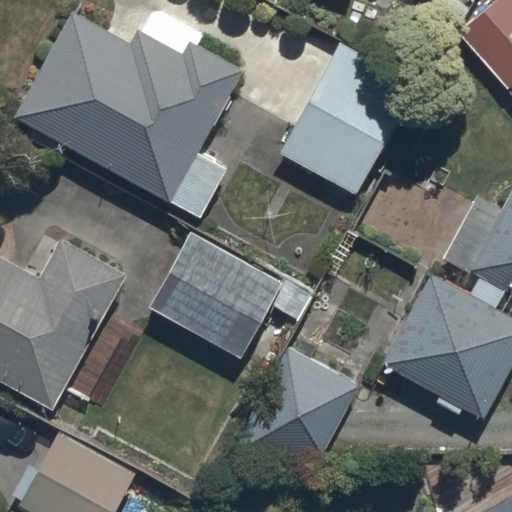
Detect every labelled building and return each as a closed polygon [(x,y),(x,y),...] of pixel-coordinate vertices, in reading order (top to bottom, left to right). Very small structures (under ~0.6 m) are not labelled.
[(511,0),(502,0),(466,35),(511,82),(511,0)] [(127,49),(73,18),(14,120),(168,210),(170,205),(199,222),(227,173),(198,156),(245,75),(199,48),(204,40),(150,8),(127,49)] [(340,44),(282,160),(357,197),(415,81),(340,44)] [(511,191),(469,274),(480,279),(469,301),(429,279),(379,365),(484,422),(511,370),(511,324),(496,316),(508,294),(511,295),(511,191)] [(188,242),(151,312),(242,358),(278,287),(188,242)] [(0,263),(0,386),(54,415),(127,280),(60,244),(38,284),(0,263)] [(357,390),(288,352),(232,450),(302,489),(357,390)] [(59,438),(19,511),(119,511),(137,480),(59,438)] [(511,511),(511,478),(450,511),(511,511)]
